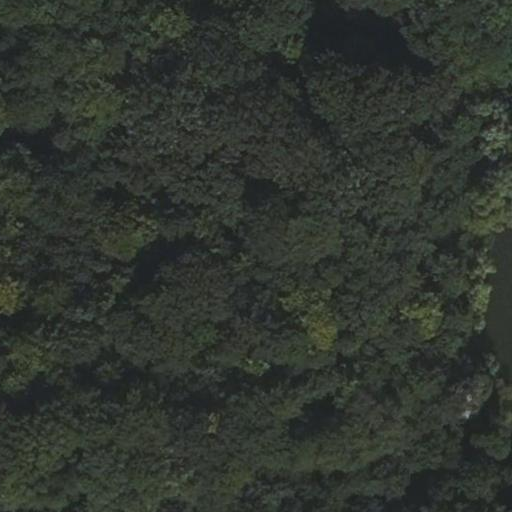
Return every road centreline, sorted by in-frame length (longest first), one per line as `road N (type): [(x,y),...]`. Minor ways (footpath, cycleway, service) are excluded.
road 1 (track): [(0,90),(39,63),(107,38),(215,23),(329,36),(443,68)]
road 2 (track): [(0,486),(145,511)]
